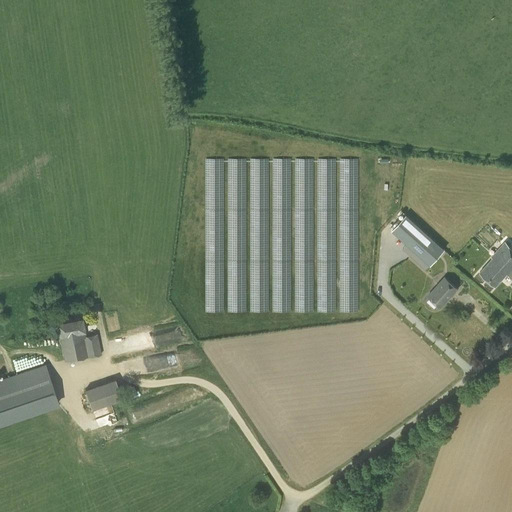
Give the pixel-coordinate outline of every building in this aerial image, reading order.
[(408,242),(403,247),(427,269),(446,248),(408,213),(393,229),(408,242)] [(511,248),(505,242),(492,257),(493,258),(480,272),(496,286),(507,273),(511,277),(511,248)] [(440,307),(457,288),(445,277),(428,295),(440,307)] [(86,336),(82,317),(57,322),(65,360),(101,353),(97,334),(86,336)] [(0,422),(58,403),(45,364),(0,378),(0,422)] [(92,408),(122,397),(115,378),(85,389),(92,408)]
